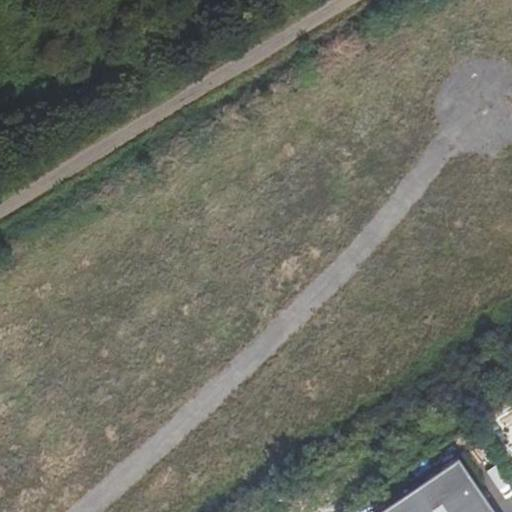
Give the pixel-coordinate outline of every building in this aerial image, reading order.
[(85,312),(111,297),(97,272),(71,287),(85,312)] [(9,273),(0,276),(0,309),(22,300),(9,273)] [(136,339),(112,357),(131,382),(155,364),(136,339)] [(0,404),(4,408),(32,383),(16,365),(0,379),(0,404)] [(30,437),(46,466),(73,451),(57,423),(30,437)] [(198,450),(213,477),(237,463),(221,436),(198,450)] [(497,511),(463,460),(386,511),(497,511)] [(170,511),(165,500),(142,511),(170,511)]
